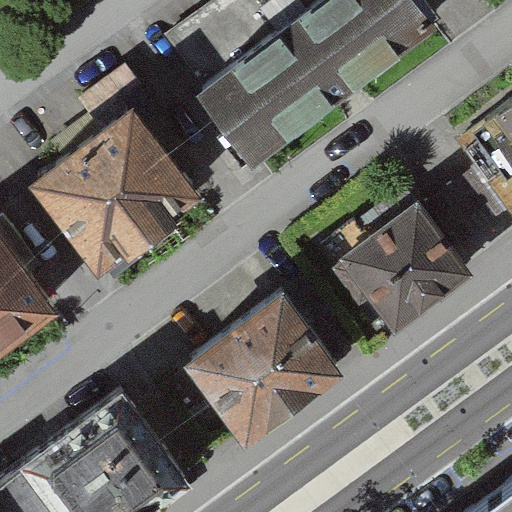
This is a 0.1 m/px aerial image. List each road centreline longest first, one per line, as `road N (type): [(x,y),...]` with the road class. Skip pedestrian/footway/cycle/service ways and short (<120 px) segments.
road 1 (residential): [(0,425),(511,34)]
road 2 (primary): [(511,351),(293,511)]
road 3 (residential): [(0,88),(122,0)]
